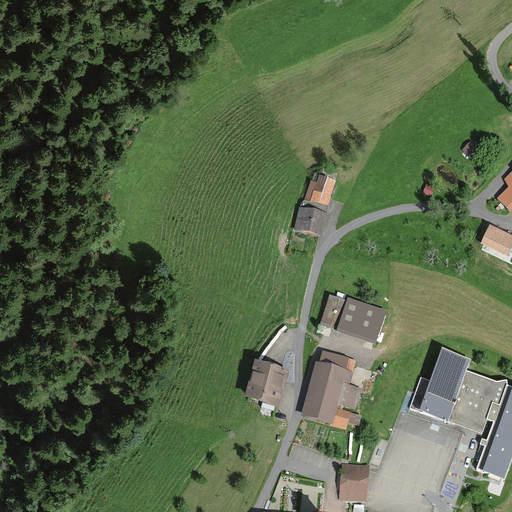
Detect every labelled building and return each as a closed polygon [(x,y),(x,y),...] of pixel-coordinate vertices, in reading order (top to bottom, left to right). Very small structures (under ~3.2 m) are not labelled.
[(479,151),(470,142),(462,150),(471,159),(479,151)] [(336,180),(319,174),(317,182),(311,180),(305,199),(327,206),(336,180)] [(511,178),(510,180),(511,181),(511,189),(502,200),(511,210),(511,178)] [(419,189),(397,183),(395,191),(416,197),(419,189)] [(436,189),(426,185),(422,193),(432,197),(436,189)] [(328,215),(300,208),(294,231),(322,237),(328,215)] [(511,247),(511,236),(490,226),(481,245),(507,257),(511,247)] [(348,302),(330,296),(321,322),(340,329),(348,302)] [(377,343),(388,311),(350,298),(348,302),(340,329),(339,331),(377,343)] [(475,364),(448,354),(437,384),(424,379),(413,410),(493,439),(482,472),(508,481),(511,468),(511,390),(471,376),(475,364)] [(359,365),(325,355),(307,419),(350,432),(362,392),(352,389),(359,365)] [(291,374),(261,364),(250,399),(280,409),(291,374)] [(368,469),(344,467),(342,499),(365,500),(368,469)]
